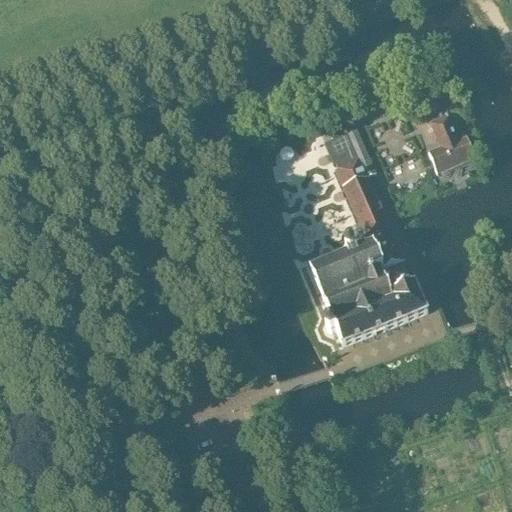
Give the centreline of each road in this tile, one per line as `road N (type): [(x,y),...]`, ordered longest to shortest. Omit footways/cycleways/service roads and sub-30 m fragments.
road 1 (unclassified): [(0,126),(398,0)]
road 2 (unclassified): [(216,409),(450,336)]
road 3 (unclassified): [(216,409),(0,478)]
